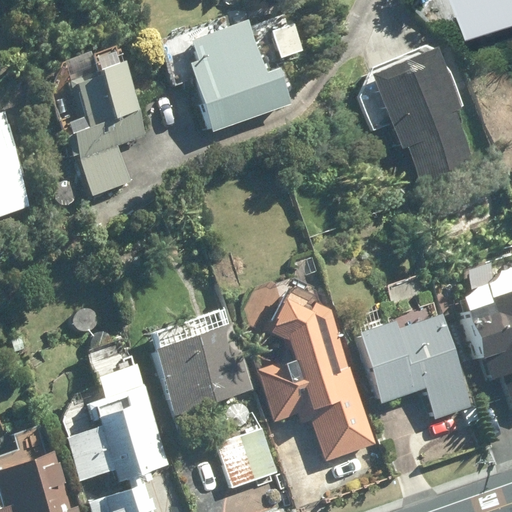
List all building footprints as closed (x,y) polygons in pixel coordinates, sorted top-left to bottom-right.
[(511,0),(480,0),(492,32),(508,26),(509,30),(511,29),(511,0)] [(206,102),(200,104),(210,131),(288,104),(276,70),(261,76),(253,53),(249,55),(245,43),(192,62),(206,102)] [(368,74),(389,124),(386,125),(396,149),(403,146),(418,184),(471,163),(449,110),(458,107),(433,47),(368,74)] [(78,118),(65,122),(69,136),(63,138),(68,157),(75,154),(88,194),(127,182),(115,144),(144,135),(122,64),(115,66),(112,58),(94,63),(97,71),(67,80),(78,118)] [(0,202),(14,198),(6,175),(5,172),(0,158),(0,202)] [(289,360),(256,370),(273,421),(297,413),(300,422),(313,418),(326,458),(373,443),(347,367),(345,368),(331,324),(326,311),(310,302),(311,300),(307,298),(309,295),(291,286),(290,289),(284,286),(261,332),(283,340),(289,360)] [(511,289),(489,297),(490,303),(466,311),(480,358),(483,357),(489,378),(503,374),(511,401),(511,289)] [(381,319),(357,326),(381,400),(424,387),(434,417),(469,406),(441,315),(397,329),(394,321),(383,324),(381,319)] [(153,350),(172,413),(248,389),(229,327),(153,350)] [(166,463),(141,384),(84,402),(93,429),(64,438),(77,481),(81,479),(91,511),(149,511),(148,509),(151,508),(148,498),(146,499),(141,483),(139,484),(135,473),(166,463)] [(474,407),(463,411),(467,426),(479,422),(474,407)] [(19,449),(0,454),(0,511),(76,511),(75,507),(68,509),(51,451),(46,453),(37,425),(14,432),(19,449)] [(275,472),(260,429),(218,444),(232,487),(275,472)]
